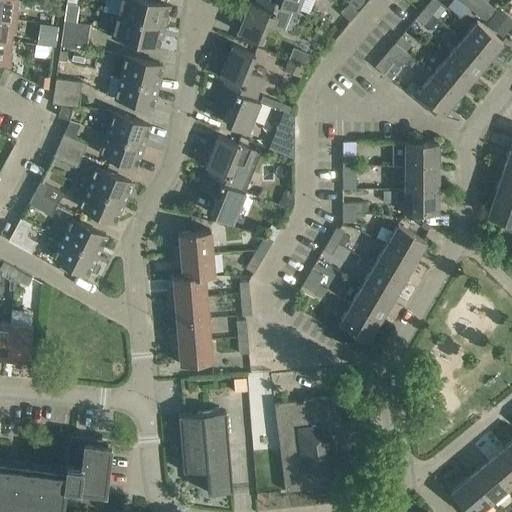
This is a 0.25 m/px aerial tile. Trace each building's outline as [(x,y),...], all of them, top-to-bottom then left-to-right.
[(0,0),(0,16),(17,19),(19,5),(16,4),(16,0),(0,0)] [(119,0),(116,13),(127,16),(164,25),(169,4),(152,0),(119,0)] [(255,2),(251,0),(250,0),(238,31),(260,40),(267,23),(283,29),(292,8),(292,7),(276,0),(272,9),(255,2)] [(255,2),(272,9),(276,0),(292,7),(292,8),(297,10),(298,8),(308,11),(311,10),(314,0),(256,0),(255,2)] [(348,0),(359,9),(365,0),(348,0)] [(435,0),(430,0),(424,7),(431,13),(439,3),(435,0)] [(461,0),(477,12),(486,19),(496,7),(487,0),(461,0)] [(67,1),(62,32),(88,36),(90,23),(74,21),(77,3),(67,1)] [(341,12),(350,20),(358,11),(349,3),(341,12)] [(424,7),(416,17),(423,22),(431,13),(424,7)] [(489,16),(498,27),(503,18),(498,8),(489,16)] [(116,13),(111,35),(122,37),(139,41),(159,46),(164,25),(127,16),(116,13)] [(0,38),(10,40),(12,29),(15,30),(17,19),(0,16),(0,38)] [(477,20),(462,38),(488,59),(503,41),(477,20)] [(42,22),(41,30),(56,33),(58,24),(57,24),(42,22)] [(62,32),(61,44),(86,48),(88,36),(62,32)] [(401,35),(395,42),(405,50),(411,43),(401,35)] [(10,40),(0,38),(0,60),(11,62),(13,48),(9,47),(10,40)] [(462,38),(447,55),(473,77),(488,59),(462,38)] [(405,50),(395,42),(375,65),(391,78),(411,54),(405,50)] [(233,44),(220,74),(242,83),(238,92),(255,99),(264,76),(248,70),(255,53),(233,44)] [(57,73),(62,73),(62,71),(65,71),(67,50),(60,49),(57,73)] [(126,55),(121,76),(158,85),(163,64),(126,55)] [(447,55),(433,73),(459,94),(473,77),(447,55)] [(158,85),(121,76),(110,73),(105,94),(152,106),(158,85)] [(459,94),(433,73),(418,91),(443,113),(459,94)] [(242,83),(220,74),(220,75),(225,77),(216,98),(232,105),(226,122),(248,131),(260,101),(255,99),(238,92),(242,83)] [(56,77),(54,90),(80,93),(82,81),(56,77)] [(54,90),(53,102),(79,106),(80,93),(54,90)] [(265,101),(289,110),(291,105),(267,96),(265,101)] [(58,116),(69,119),(72,107),(61,104),(58,116)] [(284,110),(276,129),(294,136),(295,123),(295,115),(284,110)] [(114,112),(107,133),(143,145),(150,124),(114,112)] [(64,132),(59,144),(83,154),(88,142),(64,132)] [(143,145),(107,133),(100,153),(136,165),(143,145)] [(218,134),(205,164),(227,173),(223,182),(240,189),(256,150),(218,134)] [(343,140),(342,164),(355,164),(355,140),(343,140)] [(405,141),(393,141),(393,164),(405,165),(438,165),(438,141),(412,141),(409,141),(405,141)] [(83,154),(59,144),(54,155),(78,166),(83,154)] [(511,150),(510,149),(502,171),(511,174),(511,150)] [(227,173),(205,164),(205,165),(210,167),(201,189),(217,195),(210,212),(232,221),(245,191),(240,189),(223,182),(227,173)] [(355,164),(342,164),(342,174),(355,174),(355,164)] [(405,165),(405,187),(438,187),(438,165),(405,165)] [(97,166),(89,186),(123,201),(132,181),(97,166)] [(511,174),(502,171),(495,192),(511,198),(511,174)] [(41,180),(35,191),(58,203),(64,192),(41,180)] [(123,201),(89,186),(80,206),(115,221),(123,201)] [(405,200),(398,201),(399,209),(405,209),(405,211),(438,211),(438,187),(405,187),(405,200)] [(287,188),(280,201),(292,206),(294,203),(294,191),(287,188)] [(397,188),(383,188),(383,199),(397,199),(397,188)] [(58,203),(35,191),(29,202),(52,214),(58,203)] [(511,198),(495,192),(487,215),(511,223),(511,198)] [(355,201),(342,202),(342,211),(355,211),(367,211),(367,201),(355,201)] [(355,211),(342,211),(342,220),(355,220),(355,211)] [(8,239),(31,252),(37,240),(26,234),(32,223),(21,217),(8,239)] [(72,218),(63,237),(97,254),(107,234),(72,218)] [(398,223),(386,243),(415,260),(427,240),(398,223)] [(265,234),(273,239),(279,228),(271,224),(265,234)] [(336,226),(330,237),(338,241),(344,245),(350,234),(336,226)] [(174,246),(174,255),(213,251),(211,229),(179,232),(180,246),(174,246)] [(97,254),(63,237),(53,257),(87,273),(97,254)] [(338,241),(330,237),(324,248),(331,252),(338,241)] [(263,238),(254,253),(262,257),(271,243),(263,238)] [(386,243),(374,263),(403,280),(415,260),(386,243)] [(181,262),(182,274),(214,272),(213,251),(174,255),(175,263),(181,262)] [(254,253),(246,267),(254,272),(262,257),(254,253)] [(0,266),(0,268),(16,278),(20,270),(3,260),(0,266)] [(374,263),(362,283),(391,300),(403,280),(374,263)] [(312,268),(307,276),(318,283),(323,275),(312,268)] [(20,270),(16,278),(28,284),(33,277),(20,270)] [(168,290),(168,298),(207,295),(205,275),(214,274),(214,272),(182,274),(173,275),(174,290),(168,290)] [(307,276),(302,284),(313,291),(318,283),(307,276)] [(240,281),(240,292),(249,291),(249,280),(240,281)] [(318,283),(313,291),(322,296),(327,288),(318,283)] [(362,283),(351,302),(380,319),(391,300),(362,283)] [(249,291),(240,292),(242,314),(251,313),(249,291)] [(175,306),(177,319),(208,317),(207,295),(168,298),(169,307),(175,306)] [(380,319),(351,302),(339,323),(348,328),(368,340),(380,319)] [(328,316),(324,323),(341,334),(344,336),(348,328),(339,323),(328,316)] [(171,333),(172,342),(210,339),(208,317),(177,319),(178,333),(171,333)] [(237,319),(238,336),(247,335),(246,319),(237,319)] [(11,322),(0,321),(0,359),(7,361),(11,322)] [(32,324),(11,322),(7,361),(14,361),(15,355),(29,356),(32,324)] [(247,335),(238,336),(240,353),(249,352),(247,335)] [(210,339),(172,342),(173,350),(179,349),(180,363),(212,361),(210,339)] [(274,402),(285,490),(349,483),(347,465),(366,462),(363,437),(358,438),(356,419),(341,421),(338,394),(274,402)] [(207,480),(208,492),(233,490),(226,410),(178,414),(183,471),(195,470),(195,477),(199,481),(207,480)] [(0,510),(10,511),(11,508),(19,509),(19,511),(61,511),(65,484),(78,486),(78,488),(105,491),(111,445),(83,441),(82,447),(70,446),(71,440),(69,440),(65,472),(0,463),(0,510)] [(511,455),(504,446),(486,461),(508,486),(511,482),(511,455)] [(486,461),(469,475),(490,501),(508,486),(486,461)] [(476,511),(490,501),(469,475),(451,491),(468,511),(476,511)]
